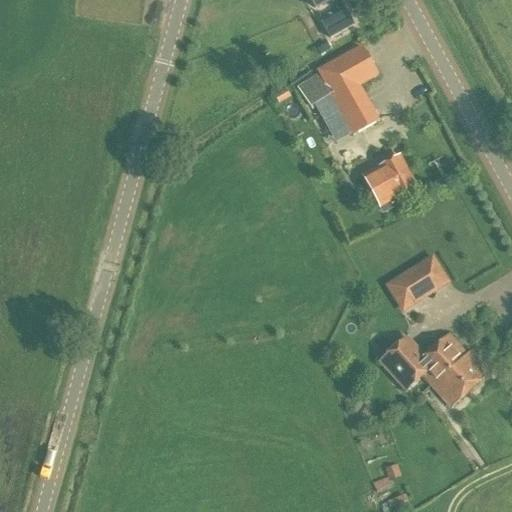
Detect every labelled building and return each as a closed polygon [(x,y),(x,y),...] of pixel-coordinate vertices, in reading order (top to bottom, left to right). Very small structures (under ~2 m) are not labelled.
[(316,11),(335,0),(310,0),(316,11)] [(329,40),(353,26),(345,11),(321,24),(329,40)] [(378,121),(359,86),(377,76),(361,47),(317,71),(318,73),(296,87),(311,112),(326,103),(346,140),(353,135),(378,121)] [(345,170),(369,158),(361,141),(337,154),(345,170)] [(415,187),(398,157),(379,168),(373,172),(363,177),(383,213),(403,202),(399,196),(415,187)] [(450,283),(432,254),(384,285),(402,314),(450,283)] [(449,364),(463,352),(448,335),(424,358),(406,338),(379,362),(406,391),(422,377),(430,385),(451,367),(449,364)] [(451,408),(489,373),(470,351),(466,355),(463,352),(449,364),(451,367),(430,385),(451,408)]
